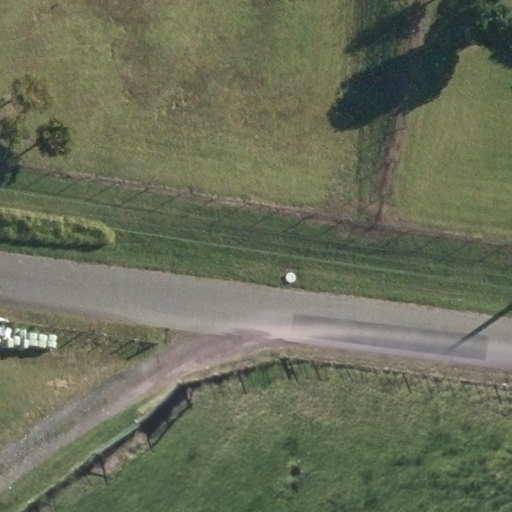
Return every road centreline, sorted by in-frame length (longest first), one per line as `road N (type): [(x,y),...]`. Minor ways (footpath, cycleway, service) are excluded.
road 1 (residential): [(511,317),(0,245)]
road 2 (track): [(313,289),(79,411),(0,485)]
